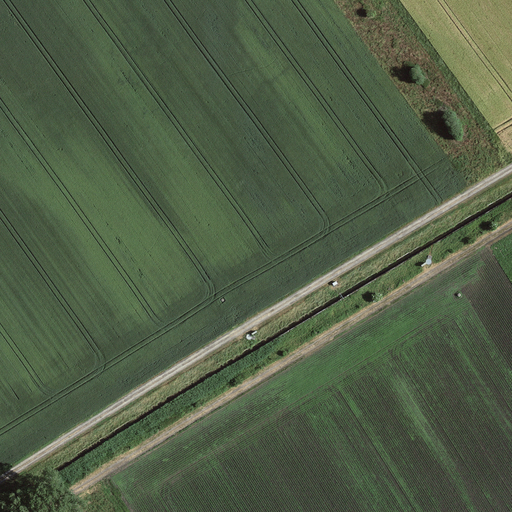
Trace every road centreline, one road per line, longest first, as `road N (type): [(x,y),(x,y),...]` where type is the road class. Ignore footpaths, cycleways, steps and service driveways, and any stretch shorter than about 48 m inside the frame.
road 1 (track): [(511,169),(0,478)]
road 2 (track): [(511,224),(42,511)]
